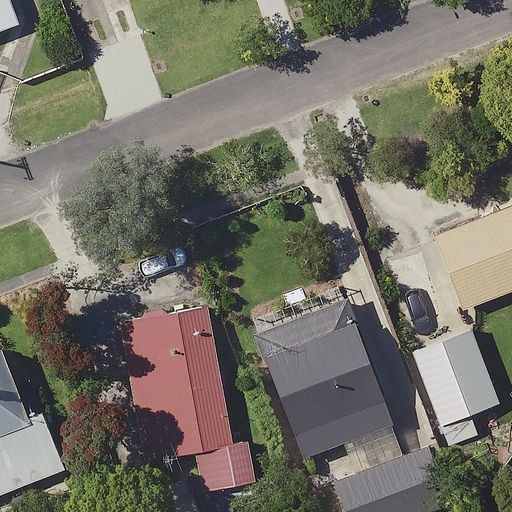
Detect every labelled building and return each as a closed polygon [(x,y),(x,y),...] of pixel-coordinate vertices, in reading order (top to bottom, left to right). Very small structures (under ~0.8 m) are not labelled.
[(0,0),(0,34),(23,26),(13,0),(0,0)] [(511,293),(511,208),(440,239),(469,311),(511,293)] [(397,425),(351,300),(263,333),(310,457),(397,425)] [(203,488),(262,482),(258,440),(235,443),(219,302),(129,312),(145,459),(199,453),(203,488)] [(501,405),(474,328),(418,348),(451,445),(480,435),(473,415),(501,405)] [(38,374),(26,340),(0,349),(0,497),(74,471),(38,374)] [(430,511),(456,503),(437,448),(340,483),(350,511),(430,511)] [(209,511),(200,484),(148,501),(152,511),(209,511)]
